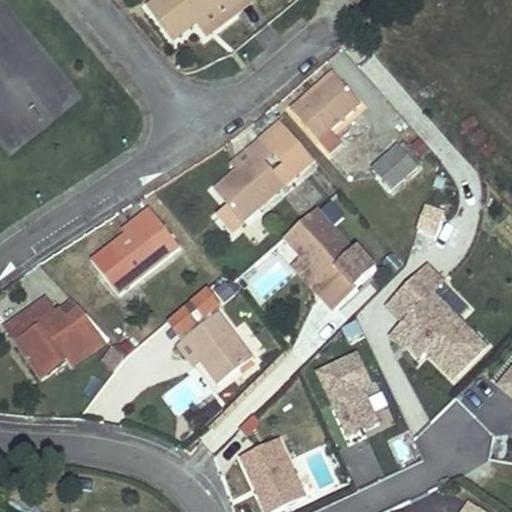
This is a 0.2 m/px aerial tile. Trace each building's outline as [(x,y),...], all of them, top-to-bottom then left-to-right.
[(154,0),(148,5),(175,42),(198,25),(197,22),(227,0),(154,0)] [(207,36),(253,1),(252,0),(227,0),(197,22),(198,25),(202,29),(207,36)] [(361,106),(334,76),(302,105),(317,123),(308,132),(319,143),(361,106)] [(302,105),(299,102),(289,110),(308,132),(317,123),(302,105)] [(315,162),(278,121),(257,139),(281,166),(273,173),(257,155),(237,172),(236,170),(213,191),(228,208),(216,218),(232,236),(315,162)] [(281,166),(257,139),(230,164),(236,170),(237,172),(257,155),(273,173),(281,166)] [(418,169),(399,147),(370,171),(390,193),(418,169)] [(363,264),(316,210),(283,240),(300,261),(302,259),(322,281),(329,275),(339,285),(363,264)] [(122,232),(125,235),(114,243),(91,260),(118,297),(163,262),(179,249),(150,211),(122,232)] [(339,285),(329,275),(322,281),(302,259),(300,261),(296,265),(324,298),(339,285)] [(266,301),(291,275),(278,262),(253,288),(266,301)] [(416,365),(425,355),(454,383),(490,347),(436,293),(447,283),(428,265),(384,309),(400,325),(388,337),(416,365)] [(15,346),(58,314),(47,299),(4,331),(15,346)] [(77,362),(106,341),(73,303),(58,314),(15,346),(42,382),(66,364),(74,357),(77,362)] [(253,360),(219,316),(193,335),(187,340),(202,360),(200,361),(219,386),(253,360)] [(193,335),(187,326),(172,338),(194,367),(200,361),(202,360),(187,340),(193,335)] [(344,444),(382,431),(368,390),(373,388),(362,355),(317,370),(344,444)] [(77,362),(74,357),(66,364),(69,368),(77,362)] [(511,367),(496,388),(511,399),(511,367)] [(294,400),(288,417),(307,424),(313,407),(294,400)] [(285,440),(240,455),(259,511),(276,511),(306,502),(285,440)]
